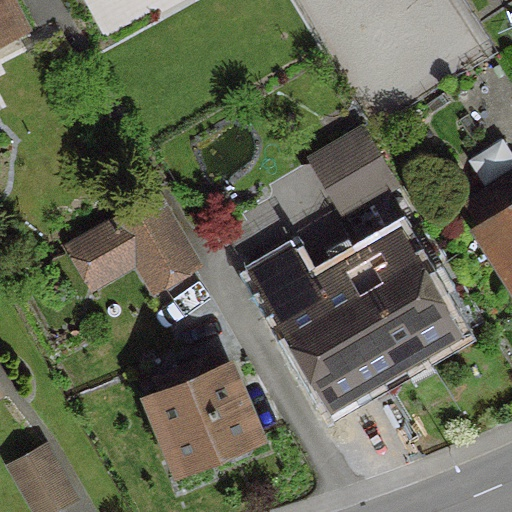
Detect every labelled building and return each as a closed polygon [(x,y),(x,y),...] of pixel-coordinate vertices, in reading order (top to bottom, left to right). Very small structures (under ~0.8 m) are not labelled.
[(0,0),(0,40),(22,30),(5,0),(0,0)] [(358,130),(306,160),(338,215),(390,185),(358,130)] [(473,228),(511,289),(511,173),(462,206),(475,227),(473,228)] [(186,263),(151,203),(71,249),(89,280),(132,255),(149,285),(186,263)] [(286,251),(249,273),(322,399),(448,326),(402,247),(313,299),(286,251)] [(176,385),(144,398),(174,470),(212,455),(227,460),(243,453),(249,440),(253,438),(223,366),(199,376),(194,365),(172,374),(176,385)] [(30,511),(45,511),(70,499),(40,446),(5,466),(30,511)]
